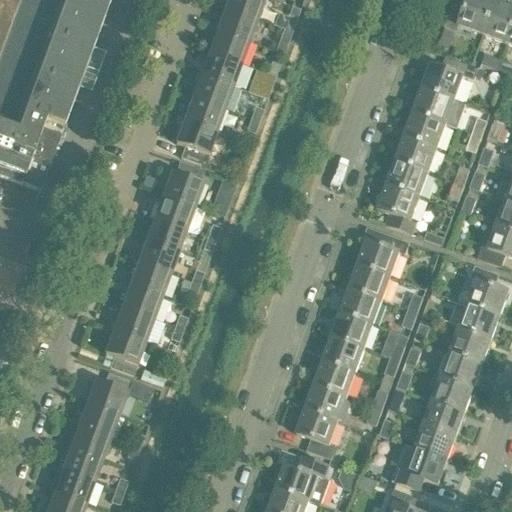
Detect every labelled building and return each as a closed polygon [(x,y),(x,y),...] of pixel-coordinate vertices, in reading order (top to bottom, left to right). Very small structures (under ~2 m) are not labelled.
[(0,0),(0,178),(40,194),(60,139),(51,136),(55,127),(63,130),(110,0),(0,0)] [(223,0),(221,8),(225,10),(257,22),(265,0),(223,0)] [(304,0),(294,0),(292,9),(300,12),(304,0)] [(461,29),(483,37),(495,5),(481,0),(468,0),(465,10),(453,6),(444,30),(456,34),(458,29),(461,30),(461,29)] [(504,46),(507,47),(511,32),(511,11),(495,5),(483,37),(505,45),(504,46)] [(225,10),(217,33),(249,44),(257,22),(225,10)] [(288,19),(283,31),(292,34),(296,22),(288,19)] [(292,34),(283,31),(279,43),(287,46),(292,34)] [(217,33),(209,55),(241,67),(249,44),(217,33)] [(209,55),(200,78),(233,90),(241,67),(209,55)] [(481,66),(497,72),(501,63),(485,57),(481,66)] [(430,70),(422,92),(455,104),(463,82),(464,79),(474,83),(478,71),(446,59),(442,71),(431,67),(430,70)] [(511,66),(501,63),(497,72),(511,77),(511,66)] [(271,64),(267,76),(275,79),(280,67),(271,64)] [(275,79),(267,76),(263,88),(271,91),(275,79)] [(200,78),(192,100),(224,112),(233,90),(200,78)] [(455,104),(422,92),(414,114),(413,116),(446,128),(447,126),(455,104)] [(192,100),(184,123),(216,135),(224,112),(192,100)] [(255,110),(250,121),(259,124),(263,113),(255,110)] [(412,118),(404,140),(437,152),(445,130),(446,128),(413,116),(412,118)] [(259,124),(250,121),(246,133),(254,136),(259,124)] [(477,121),(472,137),(481,140),(487,124),(477,121)] [(216,135),(184,123),(175,146),(184,150),(180,160),(203,169),(207,158),(208,158),(216,135)] [(493,126),(487,142),(497,146),(502,130),(493,126)] [(481,140),(472,137),(466,153),(476,156),(481,140)] [(396,162),(395,164),(429,176),(429,174),(437,152),(404,140),(396,162)] [(484,151),(478,167),(488,170),(494,154),(484,151)] [(395,166),(387,188),(419,200),(428,178),(429,176),(395,164),(394,166),(395,166)] [(171,174),(163,197),(195,209),(203,186),(198,184),(202,173),(179,165),(175,176),(171,174)] [(460,169),(454,185),(464,188),(470,172),(460,169)] [(475,174),(470,190),(479,194),(485,178),(475,174)] [(464,188),(454,185),(449,201),(458,204),(464,188)] [(419,200),(387,188),(379,210),(378,210),(378,212),(392,218),(389,229),(386,228),(386,229),(412,238),(416,226),(411,224),(412,222),(419,200)] [(163,197),(154,220),(187,232),(195,209),(163,197)] [(467,198),(461,214),(471,218),(476,202),(467,198)] [(511,206),(505,204),(496,228),(511,233),(511,206)] [(154,220),(146,242),(178,254),(187,232),(154,220)] [(211,228),(207,240),(216,243),(220,231),(211,228)] [(511,233),(496,228),(487,251),(482,249),(478,262),(502,270),(506,258),(511,260),(511,233)] [(427,235),(424,242),(442,248),(445,241),(427,235)] [(366,246),(358,268),(390,280),(398,258),(399,258),(400,255),(405,257),(409,246),(386,237),(381,249),(366,243),(365,246),(366,246)] [(216,243),(207,240),(203,252),(211,255),(216,243)] [(146,242),(138,265),(170,277),(178,254),(146,242)] [(138,265),(130,288),(162,299),(170,277),(138,265)] [(350,290),(349,292),(382,304),(383,302),(382,302),(390,280),(358,268),(350,290)] [(467,308),(500,319),(509,295),(495,290),(499,278),(475,269),(471,281),(476,283),(467,308)] [(195,273),(191,285),(199,288),(203,276),(195,273)] [(199,288),(191,285),(186,297),(195,300),(199,288)] [(130,288),(121,310),(154,322),(162,299),(130,288)] [(348,294),(340,316),(373,328),(381,306),(382,304),(349,292),(348,294)] [(413,297),(408,313),(417,316),(423,301),(413,297)] [(429,302),(423,318),(433,322),(439,306),(429,302)] [(467,308),(458,332),(491,343),(500,319),(467,308)] [(121,310),(113,333),(145,344),(154,322),(121,310)] [(417,316),(408,313),(402,329),(412,332),(417,316)] [(332,338),(331,340),(365,352),(365,350),(373,328),(340,316),(332,338)] [(179,318),(174,330),(183,333),(187,321),(179,318)] [(420,326),(414,342),(424,346),(430,330),(420,326)] [(183,333),(174,330),(170,342),(178,345),(183,333)] [(458,332),(450,355),(482,367),(491,343),(458,332)] [(113,360),(110,369),(109,371),(132,379),(136,368),(137,368),(145,344),(113,333),(104,356),(113,360)] [(331,342),(323,364),(355,376),(363,354),(364,354),(365,352),(331,340),(331,342)] [(396,345),(390,361),(400,364),(406,349),(396,345)] [(411,350),(406,366),(415,370),(421,354),(411,350)] [(450,355),(441,379),(441,380),(473,391),(482,367),(450,355)] [(400,364),(390,361),(384,377),(394,380),(400,364)] [(315,386),(314,388),(347,400),(348,398),(347,398),(355,376),(323,364),(315,386)] [(165,379),(143,371),(140,382),(162,389),(165,379)] [(403,374),(397,391),(406,394),(412,378),(403,374)] [(437,389),(432,403),(465,415),(473,391),(441,380),(441,379),(434,376),(431,387),(437,389)] [(149,401),(153,389),(133,382),(129,394),(149,401)] [(86,406),(119,418),(127,395),(104,386),(95,383),(86,406)] [(314,390),(306,412),(338,424),(346,402),(347,400),(314,388),(313,390),(314,390)] [(378,393),(373,409),(382,413),(388,397),(378,393)] [(394,398),(388,415),(398,418),(403,402),(394,398)] [(432,403),(423,428),(456,439),(465,415),(432,403)] [(86,406),(78,429),(110,440),(119,418),(86,406)] [(382,413),(373,409),(367,425),(376,429),(382,413)] [(338,424),(306,412),(298,434),(297,434),(296,437),(311,442),(307,454),(331,463),(335,451),(329,449),(330,446),(338,424)] [(385,422),(384,425),(379,439),(389,442),(395,426),(385,422)] [(423,428),(415,451),(448,462),(456,439),(423,428)] [(78,429),(70,451),(102,463),(110,440),(78,429)] [(136,436),(131,448),(140,451),(144,439),(136,436)] [(438,487),(448,462),(415,451),(405,447),(396,472),(400,474),(396,485),(420,494),(424,482),(438,487)] [(140,451),(131,448),(127,460),(135,463),(140,451)] [(63,457),(57,472),(94,485),(102,463),(70,451),(67,459),(63,457)] [(277,492),(309,504),(321,508),(329,483),(324,481),(328,470),(304,461),(300,473),(285,467),(284,470),(285,470),(277,492)] [(56,489),(53,496),(86,508),(94,485),(57,472),(52,487),(56,489)] [(360,478),(354,476),(352,483),(358,485),(360,478)] [(119,481),(115,493),(123,496),(128,484),(119,481)] [(306,511),(309,504),(277,492),(269,511),(306,511)] [(123,496),(115,493),(111,505),(119,508),(123,496)] [(392,511),(413,511),(417,501),(394,493),(389,504),(395,506),(392,511)] [(84,511),(86,508),(53,496),(50,504),(46,502),(42,511),(84,511)]
